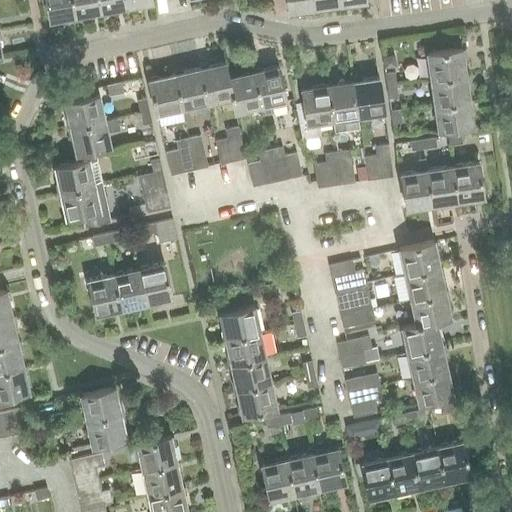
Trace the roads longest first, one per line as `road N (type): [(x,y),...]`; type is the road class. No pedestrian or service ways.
road 1 (residential): [(230,511),(206,408),(181,382),(68,331),(52,307),(16,137),(31,97),(75,56),(215,24),(325,38),(511,8)]
road 2 (residential): [(505,507),(464,225),(511,217)]
